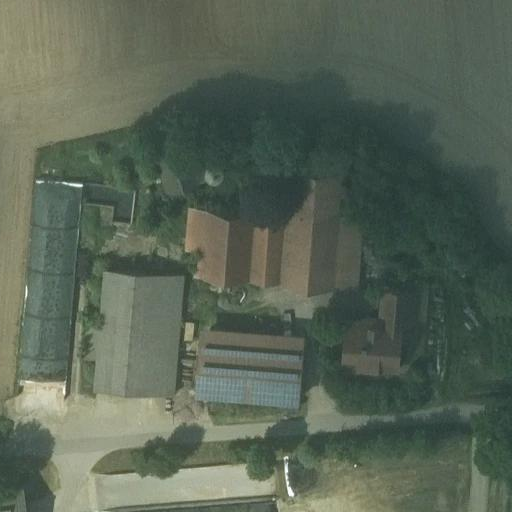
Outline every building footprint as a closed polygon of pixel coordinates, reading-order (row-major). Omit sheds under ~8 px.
[(148,135),(167,192),(198,181),(179,125),(148,135)] [(341,226),(345,166),(287,162),(283,212),(300,214),(301,205),(321,206),(319,224),(341,226)] [(336,283),(341,226),(319,224),(321,206),(301,205),(300,214),(283,212),(191,205),(188,247),(201,248),(199,272),(336,283)] [(183,272),(105,266),(96,388),(174,394),(183,272)] [(386,287),(383,322),(400,323),(400,330),(409,331),(413,289),(386,287)] [(383,322),(347,319),(343,361),(397,366),(400,330),(400,323),(383,322)] [(293,330),(183,355),(190,386),(300,361),(293,330)] [(27,511),(22,482),(0,485),(0,511),(27,511)]
